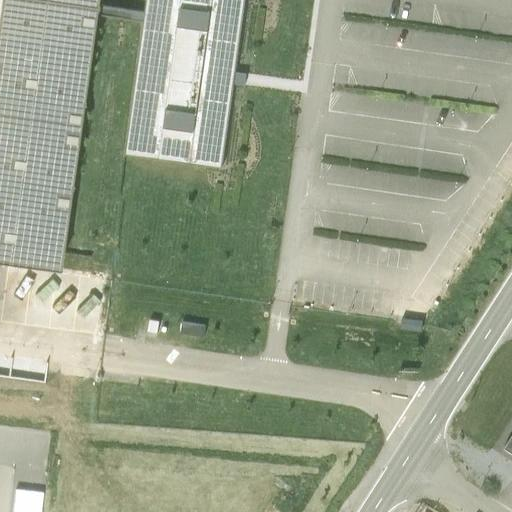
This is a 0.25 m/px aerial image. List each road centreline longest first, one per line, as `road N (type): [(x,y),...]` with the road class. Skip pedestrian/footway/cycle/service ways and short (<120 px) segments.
road 1 (unknown): [(462,218),(435,266),(406,283),(290,264)]
road 2 (secondary): [(410,454),(511,296)]
road 3 (unknown): [(410,454),(382,394),(267,378)]
road 4 (unknown): [(301,194),(462,218)]
